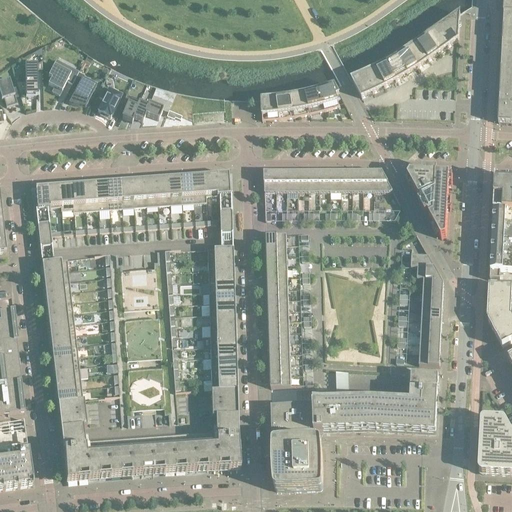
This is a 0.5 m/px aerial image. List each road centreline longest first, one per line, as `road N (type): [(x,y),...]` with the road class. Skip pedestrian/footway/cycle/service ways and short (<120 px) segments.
road 1 (residential): [(245,165),(255,491)]
road 2 (residential): [(51,505),(14,181)]
road 3 (residential): [(457,479),(472,167)]
road 4 (residential): [(14,181),(245,165)]
road 5 (residential): [(474,134),(244,131)]
road 6 (residential): [(245,165),(472,167)]
road 7 (residential): [(255,491),(51,505)]
road 8 (residential): [(244,131),(108,138)]
road 9 (residential): [(474,134),(482,2)]
road 10 (residential): [(108,138),(83,119),(49,115),(21,122),(11,148)]
